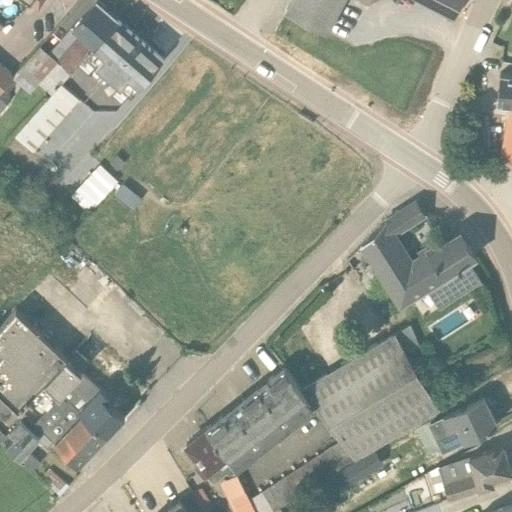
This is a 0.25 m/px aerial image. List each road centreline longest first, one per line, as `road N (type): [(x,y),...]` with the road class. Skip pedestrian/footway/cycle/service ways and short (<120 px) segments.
road 1 (residential): [(56,511),(110,465),(409,148)]
road 2 (residential): [(409,148),(178,0)]
road 3 (residential): [(485,0),(409,148)]
